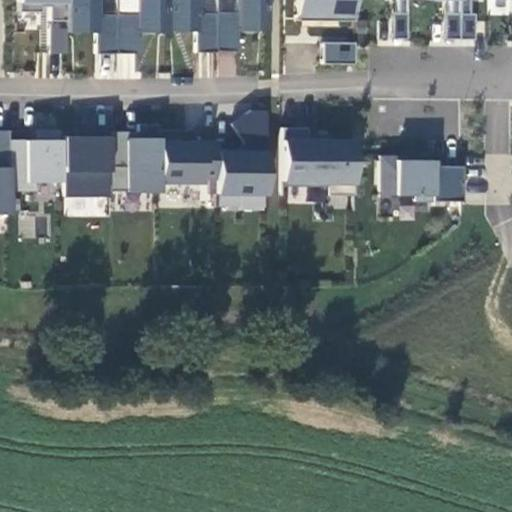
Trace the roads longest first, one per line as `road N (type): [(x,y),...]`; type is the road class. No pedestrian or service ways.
road 1 (track): [(0,355),(326,364),(511,421)]
road 2 (residential): [(0,89),(496,83)]
road 3 (residential): [(496,83),(493,208),(511,247)]
